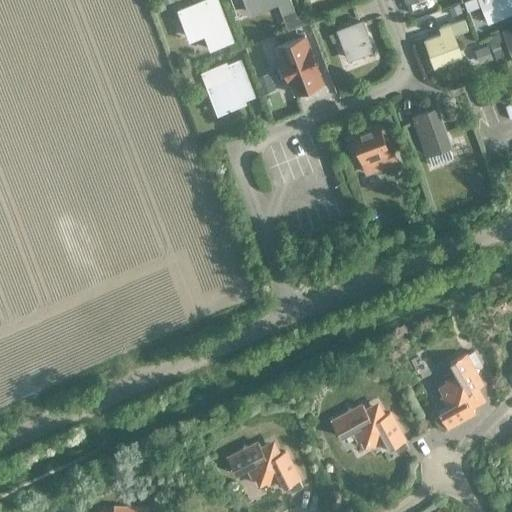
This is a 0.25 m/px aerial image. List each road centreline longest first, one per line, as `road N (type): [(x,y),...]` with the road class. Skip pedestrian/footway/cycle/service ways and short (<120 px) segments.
road 1 (residential): [(290,312),(234,149),(414,83),(383,0)]
road 2 (unclassified): [(0,441),(290,312)]
road 3 (unclassified): [(290,312),(511,227)]
